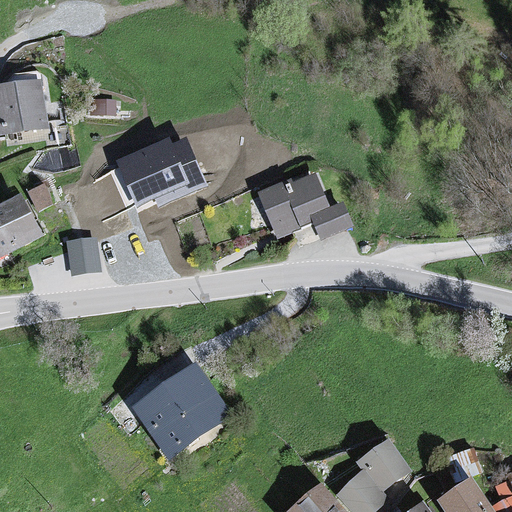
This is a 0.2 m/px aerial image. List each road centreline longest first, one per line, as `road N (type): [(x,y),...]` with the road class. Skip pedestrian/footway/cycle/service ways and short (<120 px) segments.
road 1 (tertiary): [(511,305),(337,273),(3,312)]
road 2 (track): [(150,0),(30,31)]
